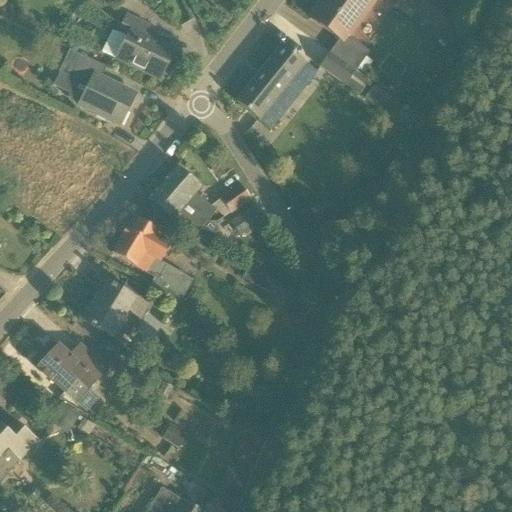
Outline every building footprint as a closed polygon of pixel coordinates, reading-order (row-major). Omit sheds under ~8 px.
[(322,0),(309,19),(339,41),(340,40),(357,17),(361,20),(375,0),(322,0)] [(429,3),(425,0),(396,0),(398,1),(394,8),(451,49),(464,31),(427,5),(429,3)] [(160,82),(175,52),(145,37),(149,27),(126,16),(117,34),(112,32),(102,53),(115,59),(160,82)] [(356,72),(357,71),(366,58),(340,40),(339,41),(330,54),(356,72)] [(258,121),(305,63),(283,46),(236,103),(258,121)] [(106,69),(70,51),(59,73),(60,74),(60,73),(89,87),(79,107),(119,127),(135,96),(101,79),(106,69)] [(345,87),(355,73),(329,54),(319,68),(345,87)] [(389,120),(400,105),(374,86),(363,100),(389,120)] [(162,183),(207,222),(216,212),(195,195),(200,189),(175,167),(162,183)] [(203,228),(207,222),(162,183),(146,201),(171,222),(173,220),(211,249),(218,240),(203,228)] [(221,200),(230,214),(251,200),(241,186),(221,200)] [(240,237),(260,223),(251,209),(231,223),(240,237)] [(158,232),(154,230),(137,220),(130,232),(126,230),(121,238),(121,239),(112,255),(157,282),(152,290),(149,288),(148,289),(170,302),(185,277),(160,263),(171,245),(155,236),(158,232)] [(275,283),(256,273),(258,270),(250,266),(243,279),(268,294),(275,283)] [(149,308),(134,299),(109,285),(96,306),(93,304),(83,321),(120,343),(128,329),(119,323),(126,311),(142,320),(149,308)] [(38,369),(76,405),(89,391),(88,390),(106,371),(84,350),(73,361),(69,357),(69,358),(61,350),(54,357),(51,355),(38,369)] [(74,427),(80,417),(61,404),(48,423),(68,436),(74,427)] [(0,483),(20,462),(19,461),(36,442),(15,423),(6,433),(0,427),(0,483)] [(175,429),(167,443),(178,449),(186,436),(175,429)] [(197,511),(188,506),(162,489),(147,511),(197,511)] [(63,511),(47,503),(41,511),(63,511)]
